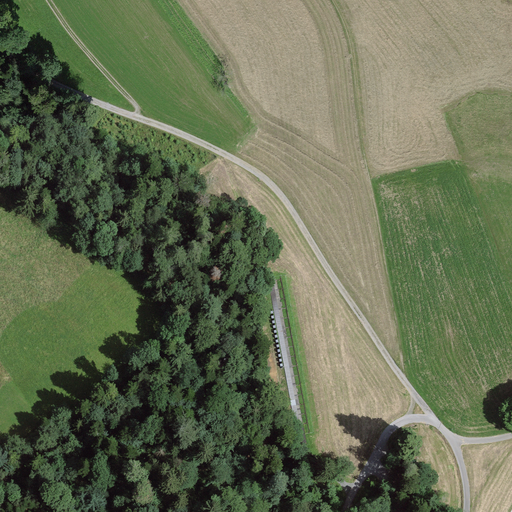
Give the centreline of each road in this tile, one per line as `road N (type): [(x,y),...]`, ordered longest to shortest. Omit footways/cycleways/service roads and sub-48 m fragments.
road 1 (track): [(433,420),(286,200),(260,174),(60,89),(0,46)]
road 2 (track): [(398,375),(345,45),(326,0)]
road 3 (track): [(341,511),(358,472),(409,419),(433,420),(449,438),(465,511)]
road 4 (track): [(143,119),(44,0)]
